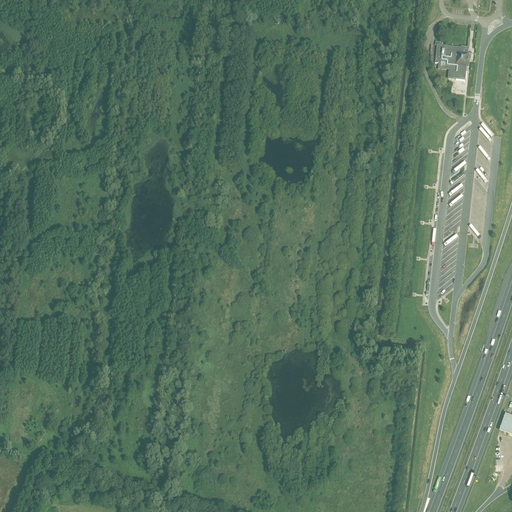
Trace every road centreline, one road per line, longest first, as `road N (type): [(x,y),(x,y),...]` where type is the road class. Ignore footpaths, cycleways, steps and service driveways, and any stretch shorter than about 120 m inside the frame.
road 1 (motorway): [(511,284),(430,511)]
road 2 (motorway): [(454,511),(511,354)]
